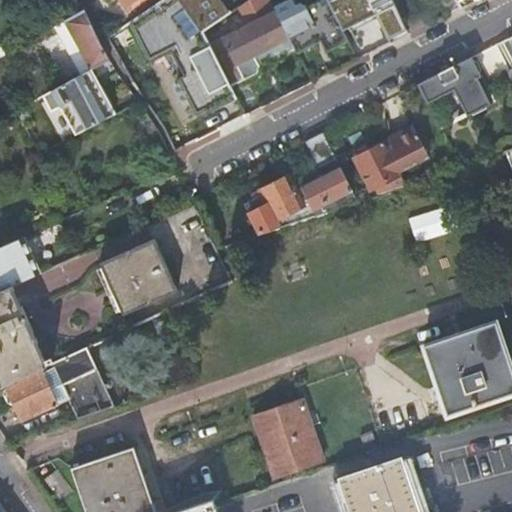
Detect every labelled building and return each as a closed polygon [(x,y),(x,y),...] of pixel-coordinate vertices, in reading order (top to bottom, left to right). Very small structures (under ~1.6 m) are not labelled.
[(121,0),(129,11),(144,0),(121,0)] [(277,15),(269,0),(251,0),(241,7),(250,24),(211,46),(229,82),(241,75),(244,80),(256,73),(258,65),(254,56),(289,37),(277,15)] [(269,0),(277,15),(288,10),(283,0),(269,0)] [(392,0),(375,0),(376,3),(358,12),(353,3),(344,8),(338,11),(357,48),(385,34),(390,43),(408,34),(392,0)] [(392,0),(408,34),(424,25),(412,0),(392,0)] [(438,0),(445,14),(461,7),(457,0),(438,0)] [(99,41),(86,12),(66,22),(91,70),(109,60),(99,41)] [(91,70),(66,22),(58,27),(67,45),(66,47),(71,56),(74,57),(83,75),(91,70)] [(294,47),(289,37),(254,56),(258,65),(294,47)] [(511,41),(510,38),(496,45),(511,77),(511,41)] [(202,102),(223,90),(205,53),(167,72),(190,118),(195,119),(204,114),(206,110),(202,102)] [(136,55),(121,62),(132,83),(134,85),(148,76),(136,55)] [(420,84),(429,103),(440,97),(440,99),(446,96),(445,94),(454,90),(458,97),(456,98),(460,108),(463,107),(467,116),(472,113),(473,116),(486,109),(485,106),(489,104),(477,79),(481,77),(479,75),(481,71),(477,63),(475,62),(473,61),(471,58),(453,67),(438,73),(438,75),(420,84)] [(117,75),(109,60),(91,70),(83,75),(43,96),(52,111),(69,101),(73,109),(79,106),(78,104),(81,102),(78,97),(89,91),(117,75)] [(143,99),(157,89),(148,76),(134,85),(143,99)] [(143,99),(155,118),(172,106),(159,88),(157,89),(143,99)] [(229,102),(223,90),(202,102),(206,110),(204,114),(229,102)] [(100,109),(89,91),(78,97),(81,102),(88,116),(100,109)] [(34,125),(27,128),(40,154),(48,150),(34,125)] [(400,174),(429,159),(414,128),(384,143),(385,145),(400,174)] [(320,168),(337,159),(324,133),(306,143),(320,168)] [(391,192),(405,186),(400,174),(385,145),(372,151),(370,148),(354,155),(356,159),(356,160),(371,190),(374,189),(387,183),(391,192)] [(351,191),(352,190),(342,168),(302,190),(316,217),(324,214),(320,207),(323,205),(326,204),(351,191)] [(245,206),(261,236),(281,230),(276,221),(305,206),(290,176),(286,179),(273,186),(260,192),(263,196),(245,206)] [(273,186),(286,179),(285,176),(271,182),(273,186)] [(378,196),(391,192),(387,183),(374,189),(378,196)] [(354,197),(351,191),(326,204),(329,209),(354,197)] [(324,214),(328,213),(323,205),(320,207),(324,214)] [(41,275),(25,238),(20,240),(0,248),(0,292),(13,287),(41,275)] [(124,316),(177,293),(154,241),(101,265),(124,316)] [(13,287),(0,292),(0,384),(1,387),(6,385),(41,369),(45,366),(48,365),(21,305),(13,287)] [(168,330),(162,316),(152,321),(158,335),(168,330)] [(447,416),(511,394),(511,371),(496,323),(424,347),(447,416)] [(22,421),(68,399),(78,420),(115,408),(87,347),(48,365),(45,366),(41,369),(6,385),(6,387),(4,394),(8,403),(15,406),(22,421)] [(273,479),(322,462),(301,399),(253,416),(273,479)] [(87,511),(155,511),(134,448),(73,470),(87,511)] [(348,511),(418,511),(401,461),(338,480),(348,511)]
